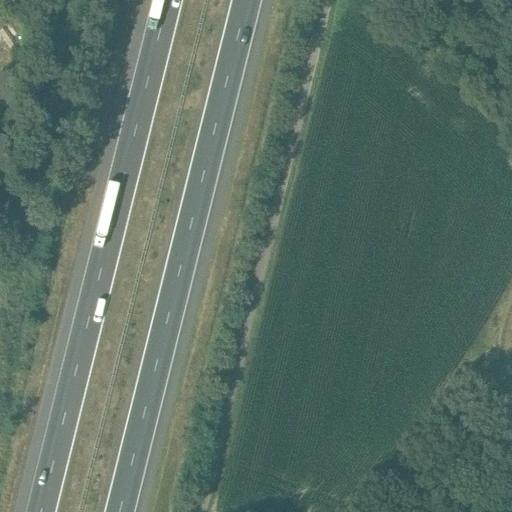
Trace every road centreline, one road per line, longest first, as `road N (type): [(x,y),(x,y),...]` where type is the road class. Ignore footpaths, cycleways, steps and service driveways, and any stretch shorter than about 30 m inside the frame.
road 1 (motorway): [(161,0),(33,511)]
road 2 (motorway): [(126,511),(252,0)]
road 3 (unclassified): [(194,511),(319,0)]
